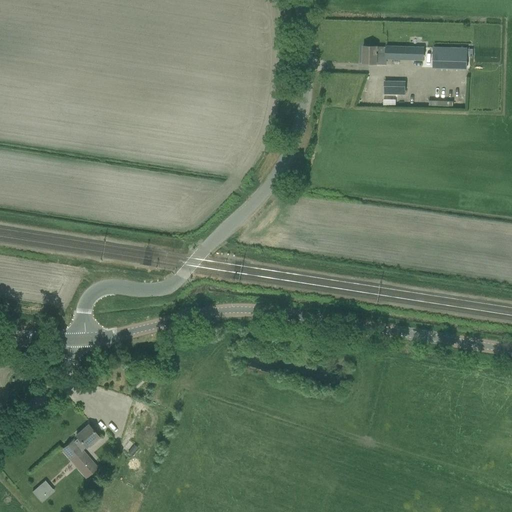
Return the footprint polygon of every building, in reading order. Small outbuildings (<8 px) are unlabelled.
[(363,46),(363,64),(373,64),(376,64),(386,64),(386,59),(413,59),(423,60),(424,60),(424,48),(373,46),(363,46)] [(433,68),(466,69),(466,65),(473,65),(473,54),(467,54),(467,49),(434,48),(433,68)] [(385,81),(384,94),(392,94),(392,106),(403,107),(404,94),(405,94),(405,82),(385,81)] [(98,437),(88,425),(76,436),(78,438),(74,441),(73,440),(62,450),(86,478),(98,467),(83,450),(98,437)] [(30,491),(40,502),(54,490),(44,479),(30,491)]
